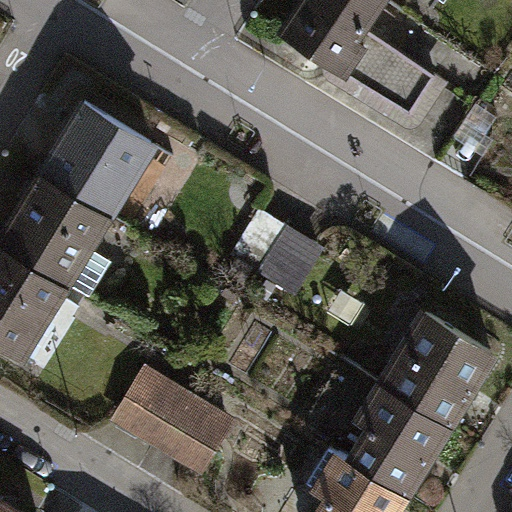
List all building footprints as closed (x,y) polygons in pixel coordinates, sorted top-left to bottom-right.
[(341,69),(364,31),(357,27),(373,0),(286,0),(266,34),(336,77),(341,69)] [(364,31),(341,69),(399,104),(421,66),(364,31)] [(25,171),(102,217),(145,146),(68,100),(25,171)] [(25,171),(0,212),(0,252),(59,288),(102,217),(25,171)] [(313,244),(250,207),(221,257),(284,294),(313,244)] [(59,288),(0,252),(0,347),(17,358),(59,288)] [(405,309),(362,380),(440,427),(483,356),(405,309)] [(138,364),(101,423),(188,477),(225,418),(138,364)] [(395,501),(440,427),(362,380),(339,418),(351,425),(329,461),(395,501)] [(388,511),(395,501),(329,461),(317,454),(296,488),(309,496),(299,511),(388,511)] [(18,511),(0,500),(0,511),(18,511)]
